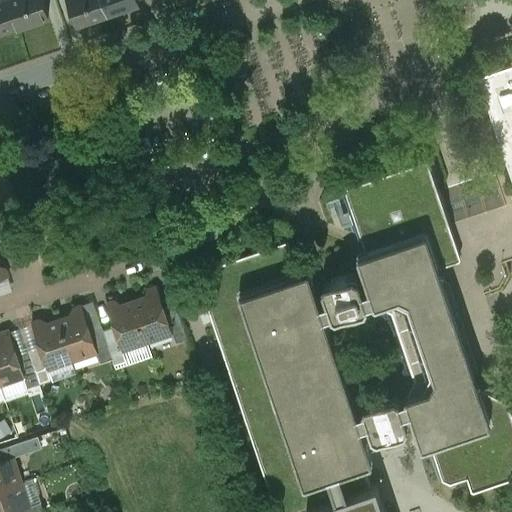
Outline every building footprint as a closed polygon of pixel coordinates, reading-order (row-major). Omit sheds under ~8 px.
[(9,0),(0,0),(0,31),(18,26),(9,0)] [(42,0),(9,0),(18,26),(48,15),(42,0)] [(103,0),(67,0),(76,24),(108,13),(103,0)] [(136,0),(103,0),(108,13),(138,3),(136,0)] [(511,61),(478,73),(511,172),(511,61)] [(427,148),(340,177),(336,186),(352,235),(357,237),(359,237),(363,249),(359,251),(357,253),(368,286),(363,289),(359,276),(353,273),(325,283),(322,289),(326,301),(323,302),(321,303),(325,316),(328,315),(331,314),(331,316),(336,318),(366,308),(368,303),(368,301),(373,300),(374,301),(376,302),(379,302),(382,303),(385,305),(385,306),(380,316),(382,321),(392,327),(394,331),(391,336),(398,356),(403,358),(405,362),(402,368),(406,381),(412,384),(412,385),(411,388),(409,391),(406,392),(405,394),(406,396),(400,398),(400,396),(395,393),(365,404),(362,408),(363,410),(360,411),(358,412),(362,425),(365,424),(367,423),(371,436),(377,439),(405,429),(409,423),(405,411),(410,409),(421,442),(424,443),(427,442),(439,479),(450,484),(470,478),(473,486),(496,479),(495,477),(509,473),(511,466),(511,391),(473,372),(453,315),(440,276),(444,268),(437,265),(452,260),(452,261),(460,258),(461,255),(439,189),(445,178),(436,152),(427,148)] [(321,303),(320,301),(309,270),(307,268),(304,269),(293,240),(291,239),(265,247),(198,270),(197,272),(220,342),(256,448),(277,511),(295,511),(307,508),(370,486),(371,482),(365,464),(373,461),(362,425),(358,412),(354,403),(325,316),(321,303)] [(0,279),(8,277),(6,269),(0,265),(0,279)] [(157,286),(149,289),(145,297),(134,301),(148,342),(173,333),(165,309),(157,286)] [(134,301),(123,305),(115,301),(107,303),(115,326),(123,350),(148,342),(134,301)] [(82,305),(74,308),(70,316),(60,320),(73,360),(97,352),(98,352),(90,328),(82,305)] [(188,340),(176,306),(165,309),(173,333),(177,344),(188,340)] [(60,320),(48,323),(40,319),(32,322),(40,345),(48,368),(48,369),(73,360),(60,320)] [(103,330),(102,324),(90,328),(98,352),(97,352),(101,363),(113,359),(103,330)] [(123,350),(115,326),(103,330),(113,359),(115,364),(126,360),(123,350)] [(18,354),(10,330),(2,332),(0,335),(0,383),(0,385),(24,377),(25,376),(18,354)] [(48,368),(40,345),(29,349),(29,350),(36,372),(48,368)] [(36,372),(29,350),(18,354),(25,376),(24,377),(28,388),(40,384),(36,372)] [(40,433),(14,443),(18,455),(44,445),(40,433)] [(9,446),(0,449),(0,461),(13,457),(9,446)] [(0,461),(0,489),(22,482),(14,457),(13,457),(0,461)] [(22,482),(0,489),(0,511),(15,511),(31,507),(22,482)] [(307,508),(308,511),(385,511),(375,484),(370,486),(307,508)] [(31,507),(15,511),(43,511),(41,503),(31,507)]
